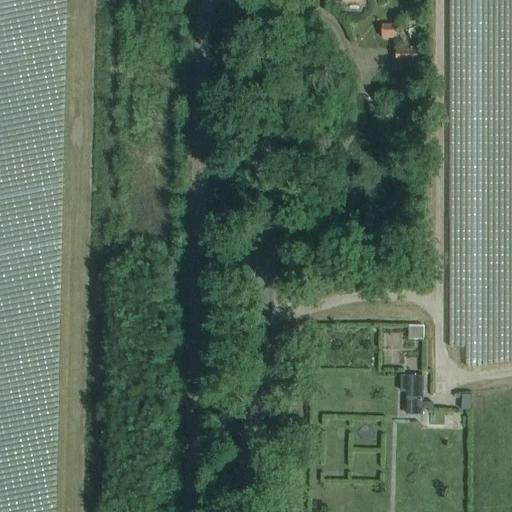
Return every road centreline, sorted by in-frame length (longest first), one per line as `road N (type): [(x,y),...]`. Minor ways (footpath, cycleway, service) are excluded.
road 1 (tertiary): [(256,511),(268,0)]
road 2 (unknown): [(261,317),(412,309),(443,360),(511,359)]
